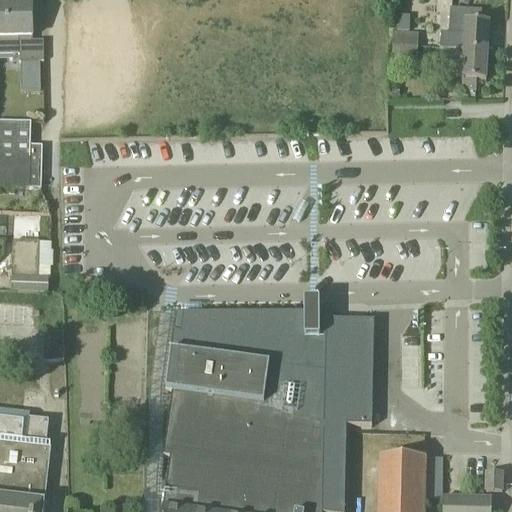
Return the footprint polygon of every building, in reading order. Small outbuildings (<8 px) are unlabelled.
[(44,64),(44,43),(33,43),(32,7),(0,7),(0,57),(20,57),(20,65),(25,65),(36,64),(44,64)] [(467,12),(465,36),(445,35),(444,51),(464,52),(488,53),(488,52),(492,51),(493,39),(489,37),(490,24),(480,23),(481,13),(467,12)] [(418,50),(419,36),(393,35),(393,48),(418,50)] [(418,63),(418,50),(393,48),(392,62),(418,63)] [(486,82),(488,53),(464,52),(462,92),(476,92),(477,82),(486,82)] [(40,82),(21,83),(21,92),(40,92),(40,82)] [(41,191),(42,148),(31,148),(31,125),(11,124),(0,123),(0,190),(21,191),(41,191)] [(39,245),(14,244),(14,268),(38,268),(39,245)] [(13,280),(38,280),(38,268),(14,268),(13,280)] [(48,295),(49,280),(38,280),(13,280),(13,293),(13,294),(32,294),(48,295)] [(170,460),(163,511),(322,511),(325,375),(326,338),(299,338),(299,315),(190,315),(185,315),(179,355),(164,459),(170,460)] [(62,316),(42,317),(43,336),(64,335),(62,316)] [(43,364),(64,363),(64,335),(43,336),(43,364)] [(30,417),(0,413),(0,511),(44,511),(45,505),(44,505),(51,446),(46,446),(49,424),(29,422),(30,417)] [(424,511),(425,502),(426,460),(381,459),(379,511),(424,511)] [(502,495),(503,475),(486,475),(486,494),(502,495)] [(492,511),(492,500),(462,500),(452,499),(444,499),(444,503),(443,511),(492,511)]
